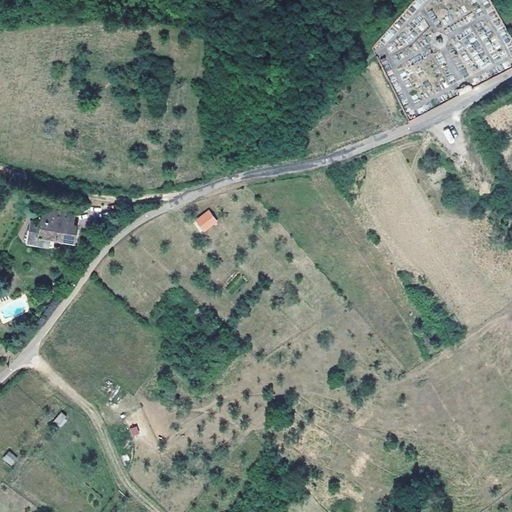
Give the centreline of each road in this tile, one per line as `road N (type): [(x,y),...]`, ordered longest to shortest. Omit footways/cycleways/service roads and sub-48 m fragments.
road 1 (tertiary): [(511,75),(399,134),(235,179),(147,216),(98,255),(0,378)]
road 2 (track): [(27,353),(98,421),(148,511)]
